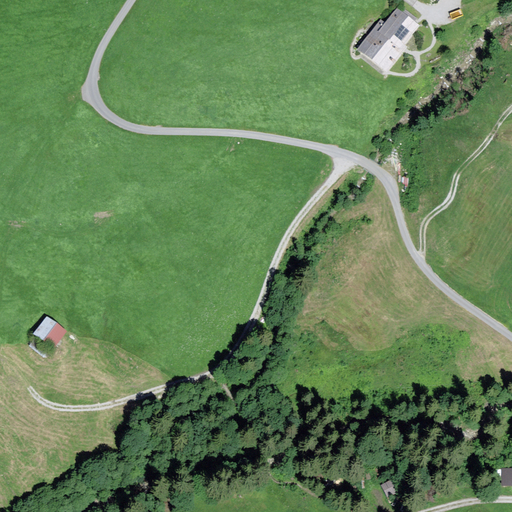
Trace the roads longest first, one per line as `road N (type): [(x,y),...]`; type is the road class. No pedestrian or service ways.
road 1 (unclassified): [(511,337),(420,263),(389,183),(360,160),(270,137),(133,127),(104,111),(92,88),(95,62),(131,0)]
road 2 (track): [(372,511),(288,476),(216,371),(121,404),(61,408),(0,355)]
road 3 (track): [(216,371),(258,311),(299,217),(350,156)]
road 4 (track): [(420,263),(424,224),(511,107)]
